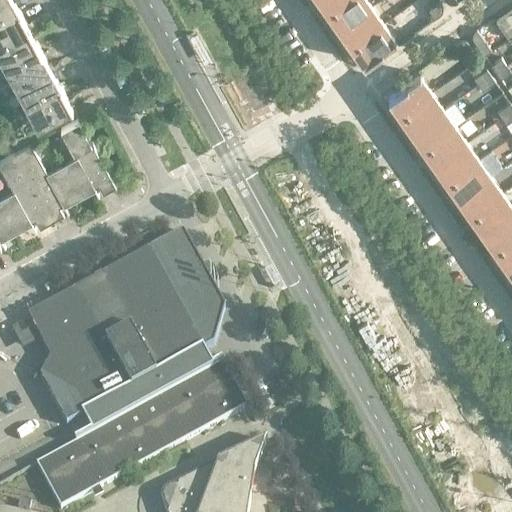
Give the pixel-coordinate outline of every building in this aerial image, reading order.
[(19,10),(13,0),(0,0),(0,20),(19,10)] [(344,0),(320,0),(329,11),(344,0)] [(372,6),(367,0),(344,0),(329,11),(340,28),(372,6)] [(442,6),(439,2),(428,10),(434,19),(441,14),(442,13),(443,11),(443,9),(443,7),(442,6)] [(383,22),(372,6),(340,28),(352,44),(383,22)] [(511,36),(511,8),(495,20),(508,39),(511,36)] [(19,9),(19,10),(0,20),(0,47),(31,31),(19,9)] [(396,40),(383,22),(352,44),(365,62),(396,40)] [(491,49),(476,28),(475,30),(473,32),(473,34),(473,37),(473,39),(474,41),(484,55),(491,49)] [(43,53),(31,31),(0,47),(0,57),(8,72),(8,71),(42,52),(42,53),(43,53)] [(461,39),(460,40),(453,45),(459,53),(471,45),(468,42),(467,40),(465,39),(463,39),(461,39)] [(8,71),(8,72),(17,88),(51,69),(42,53),(42,52),(8,71)] [(501,57),(491,64),(496,71),(506,64),(501,57)] [(511,71),(506,64),(496,71),(501,78),(511,71)] [(491,75),(486,68),(474,77),(478,84),(491,75)] [(60,85),(51,69),(17,88),(26,104),(26,105),(61,86),(60,85)] [(388,96),(401,113),(432,91),(420,74),(388,96)] [(496,81),(491,75),(478,84),(483,91),(496,81)] [(61,85),(60,85),(61,86),(26,105),(26,104),(25,104),(38,127),(73,108),(61,85)] [(444,108),(432,91),(401,113),(413,130),(444,108)] [(511,109),(511,104),(510,101),(497,110),(502,117),(511,109)] [(456,125),(444,108),(413,130),(424,147),(456,125)] [(511,120),(511,109),(502,117),(507,124),(511,120)] [(77,158),(63,166),(79,196),(99,185),(103,193),(116,186),(79,118),(61,128),(77,158)] [(467,141),(456,125),(424,147),(436,163),(467,141)] [(479,158),(467,141),(436,163),(448,180),(479,158)] [(32,144),(15,153),(52,221),(64,215),(60,207),(79,196),(63,166),(48,174),(32,144)] [(52,221),(15,153),(0,161),(0,166),(14,192),(0,199),(0,200),(16,231),(36,220),(40,228),(52,221)] [(491,175),(479,158),(448,180),(460,197),(491,175)] [(503,192),(491,175),(460,197),(472,214),(503,192)] [(511,210),(511,204),(503,192),(472,214),(483,231),(511,210)] [(0,249),(1,249),(0,247),(0,239),(16,231),(0,200),(0,249)] [(511,235),(511,210),(483,231),(495,247),(511,235)] [(226,311),(183,232),(28,317),(44,346),(43,347),(43,348),(44,348),(50,360),(41,376),(40,377),(66,426),(82,417),(92,434),(215,367),(205,350),(214,345),(226,311)] [(511,260),(511,235),(495,247),(507,264),(511,260)] [(247,408),(223,365),(37,467),(60,510),(247,408)] [(267,443),(266,442),(166,489),(165,491),(164,492),(163,493),(162,495),(161,496),(161,498),(161,500),(161,502),(164,511),(248,511),(255,472),(265,444),(267,443)]
